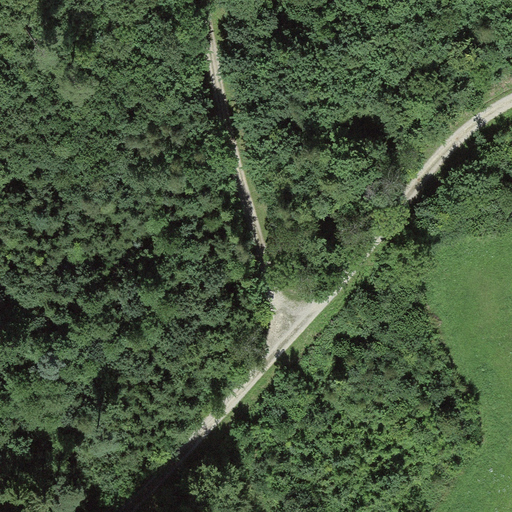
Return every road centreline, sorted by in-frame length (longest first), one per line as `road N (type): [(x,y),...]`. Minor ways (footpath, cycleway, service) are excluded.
road 1 (track): [(103,511),(271,364),(283,314),(210,0)]
road 2 (track): [(511,104),(454,147),(348,283),(271,364)]
